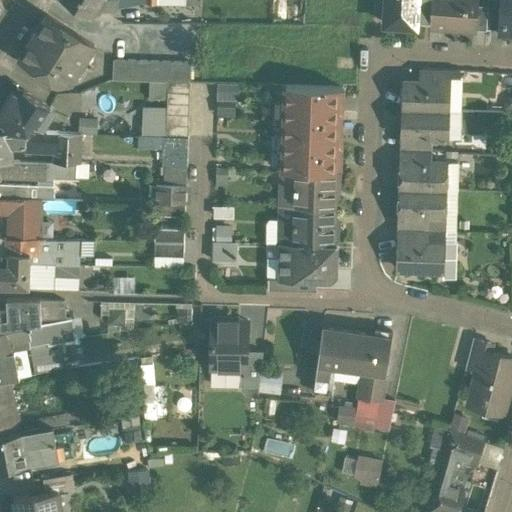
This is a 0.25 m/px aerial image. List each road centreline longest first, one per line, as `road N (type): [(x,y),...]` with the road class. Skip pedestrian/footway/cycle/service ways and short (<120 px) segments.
road 1 (residential): [(366,296),(372,55),(511,65)]
road 2 (residential): [(366,296),(201,294)]
road 3 (residential): [(511,326),(366,296)]
